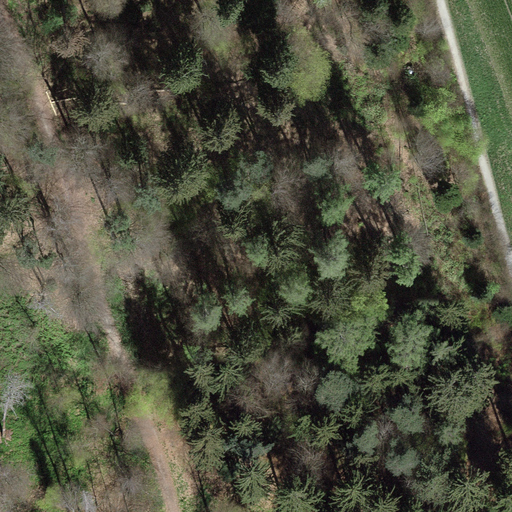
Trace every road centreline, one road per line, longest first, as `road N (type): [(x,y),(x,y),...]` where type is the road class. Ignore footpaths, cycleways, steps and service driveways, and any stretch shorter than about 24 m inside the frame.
road 1 (track): [(1,0),(32,66),(171,511)]
road 2 (track): [(511,274),(437,0)]
